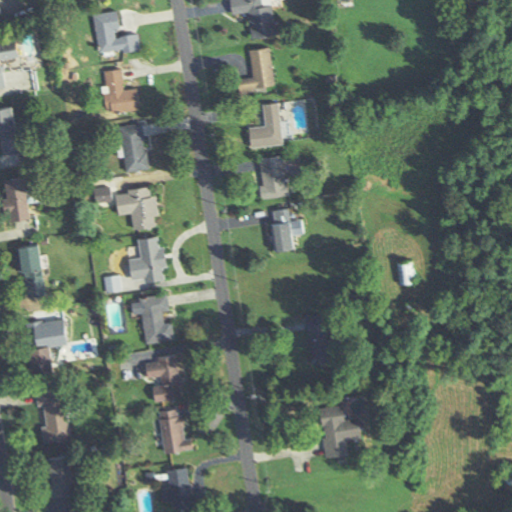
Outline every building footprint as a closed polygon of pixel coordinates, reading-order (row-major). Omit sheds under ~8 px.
[(268,0),(226,0),(229,14),(245,12),(248,37),(273,34),(268,0)] [(91,15),(97,56),(138,50),(135,34),(118,36),(114,11),(91,15)] [(0,41),(0,87),(2,87),(0,77),(0,59),(14,57),(11,40),(0,41)] [(236,91),(272,87),(267,46),(247,48),(250,77),(235,79),(236,91)] [(100,72),(106,114),(137,110),(134,89),(121,90),(118,69),(100,72)] [(247,148),(280,145),(276,102),(259,103),(261,126),(246,127),(247,148)] [(0,153),(0,154),(15,152),(8,106),(0,107),(0,153)] [(145,170),(140,124),(117,126),(122,172),(145,170)] [(281,155),(255,158),(260,199),(286,196),(281,155)] [(23,220),(22,177),(0,178),(1,220),(23,220)] [(131,230),(155,226),(149,188),(112,193),(115,216),(129,214),(131,230)] [(93,203),(107,202),(106,189),(92,190),(93,203)] [(272,250),(289,249),(286,209),(269,210),(272,250)] [(163,278),(159,236),(135,238),(137,258),(126,259),(129,282),(163,278)] [(22,296),(42,293),(35,244),(15,246),(22,296)] [(413,283),(411,261),(396,262),(398,285),(413,283)] [(144,343),(170,340),(167,313),(167,312),(165,294),(129,298),(131,315),(140,314),(144,343)] [(46,322),(24,322),(24,367),(46,367),(46,322)] [(174,356),(143,360),(146,378),(158,377),(159,384),(149,386),(151,401),(180,397),(174,356)] [(66,441),(60,386),(35,389),(41,444),(66,441)] [(317,408),(322,457),(344,454),(343,439),(357,438),(354,417),(341,418),(340,406),(317,408)] [(160,451),(189,449),(188,438),(180,438),(178,409),(157,410),(160,451)] [(67,456),(44,458),(47,497),(71,495),(67,456)] [(169,509),(189,507),(185,467),(163,470),(165,488),(159,489),(160,503),(168,502),(169,509)]
